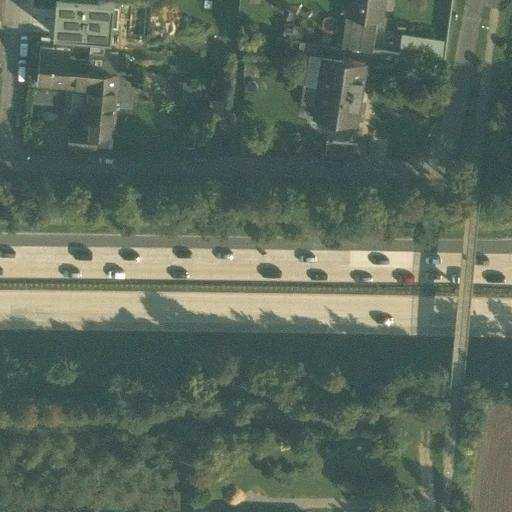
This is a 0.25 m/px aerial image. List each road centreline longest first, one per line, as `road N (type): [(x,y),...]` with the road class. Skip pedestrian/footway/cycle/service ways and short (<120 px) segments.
road 1 (residential): [(17,0),(5,161),(407,166),(443,148),(453,129),(479,0)]
road 2 (motorway): [(0,309),(511,319)]
road 3 (motorway): [(511,274),(0,265)]
road 4 (motorway): [(511,249),(0,244)]
